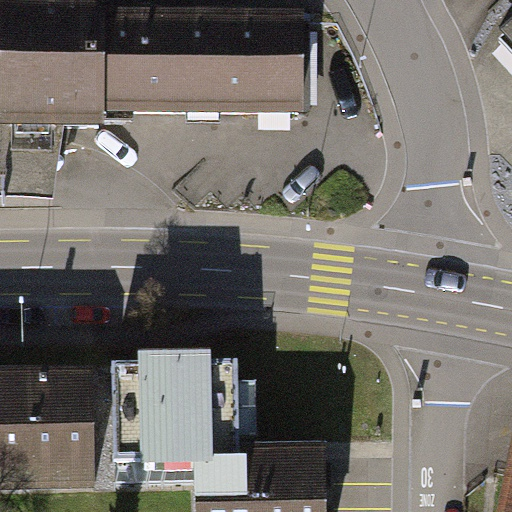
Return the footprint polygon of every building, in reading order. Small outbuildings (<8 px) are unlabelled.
[(96,105),(96,5),(96,0),(0,0),(0,120),(58,121),(96,121),(96,105)] [(296,5),(96,5),(96,105),(296,105),(296,5)] [(511,43),(511,11),(496,25),(511,43)] [(0,193),(47,196),(58,121),(0,120),(0,193)] [(229,355),(103,358),(106,459),(188,457),(189,511),(317,511),(316,439),(231,441),(229,355)] [(0,481),(88,480),(86,366),(0,368),(0,481)] [(511,511),(511,433),(496,511),(511,511)]
